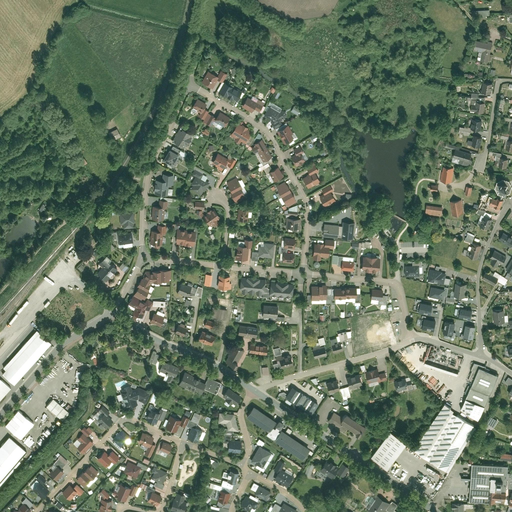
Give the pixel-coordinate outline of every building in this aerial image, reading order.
[(481,60),(488,62),(492,43),(475,39),(473,50),(482,51),(481,60)] [(208,71),(202,82),(212,88),(217,79),(218,77),(208,71)] [(218,77),(217,79),(222,82),(227,74),(222,71),(218,77)] [(233,98),(237,100),(242,92),(225,81),(219,92),(232,100),(233,98)] [(481,91),(491,93),(493,83),(483,81),(481,91)] [(247,97),(242,106),(246,108),(251,112),(253,108),(257,103),(247,97)] [(191,107),(200,112),(203,108),(206,103),(197,98),(191,107)] [(257,103),(253,108),(259,111),(264,102),(259,99),(257,103)] [(471,110),(484,113),(486,103),(477,101),(476,105),(472,104),(471,110)] [(291,111),(297,115),(301,108),(295,105),(291,111)] [(270,106),(264,116),(270,119),(273,123),(280,120),(284,119),(285,117),(286,113),(285,111),(281,110),(280,112),(278,111),(270,106)] [(198,116),(204,119),(208,112),(209,111),(203,108),(200,112),(198,116)] [(225,127),(230,117),(220,111),(216,117),(214,121),(225,127)] [(214,121),(216,117),(208,112),(204,119),(203,121),(211,126),(214,121)] [(471,128),(481,130),(483,119),(473,118),(471,128)] [(273,123),(272,124),(274,129),(282,125),(280,120),(273,123)] [(241,141),(245,143),(252,131),(248,129),(249,127),(242,124),(242,125),(238,122),(230,134),(235,137),(234,140),(240,143),(241,141)] [(288,125),(277,131),(284,143),(293,138),(291,134),(293,133),(288,125)] [(470,134),(471,128),(460,126),(459,132),(470,134)] [(172,141),(184,148),(192,134),(180,127),(176,135),(172,141)] [(108,133),(111,141),(120,137),(116,129),(108,133)] [(479,148),(481,139),(474,138),(472,147),(479,148)] [(263,161),(272,156),(262,139),(253,144),(254,145),(251,147),(254,152),(257,150),(263,161)] [(293,149),(295,154),(300,151),(302,150),(300,145),(293,149)] [(171,150),(178,154),(181,150),(173,146),(171,150)] [(169,149),(162,160),(172,166),(178,154),(171,150),(169,149)] [(290,157),(296,166),(305,161),(300,151),(295,154),(290,157)] [(212,162),(223,168),(226,162),(229,158),(217,152),(212,162)] [(470,156),(454,152),(452,158),(459,160),(459,163),(467,166),(470,156)] [(258,164),(260,166),(274,158),(272,156),(263,161),(258,164)] [(231,159),(229,158),(226,162),(228,163),(227,165),(232,168),(236,160),(232,158),(231,159)] [(264,169),(270,165),(268,162),(258,168),(260,171),(264,169)] [(306,168),(309,174),(314,171),(317,170),(314,163),(306,168)] [(268,172),(274,181),(284,176),(278,166),(272,170),(268,172)] [(453,169),(443,168),(442,182),(451,183),(453,169)] [(204,191),(209,182),(201,177),(203,174),(195,169),(192,174),(196,176),(191,184),(193,185),(190,189),(201,195),(203,191),(204,191)] [(303,178),(308,188),(320,182),(314,171),(309,174),(303,178)] [(162,173),(161,180),(168,181),(168,184),(173,185),(174,174),(162,173)] [(226,183),(231,193),(240,188),(242,187),(236,177),(226,183)] [(155,180),(153,193),(167,195),(168,184),(168,181),(161,180),(155,180)] [(275,187),(281,197),(291,191),(285,181),(275,187)] [(507,187),(507,185),(506,184),(505,183),(504,183),(502,183),(501,183),(500,184),(499,186),(499,187),(499,188),(500,189),(501,190),(502,191),(503,191),(505,191),(506,190),(507,189),(507,188),(507,187)] [(322,189),(325,194),(330,191),(333,190),(330,184),(322,189)] [(230,194),(236,203),(246,198),(240,188),(231,193),(230,194)] [(47,191),(43,195),(51,205),(56,201),(47,191)] [(291,191),(281,197),(287,207),(297,202),(291,191)] [(319,197),(324,206),(335,200),(330,191),(325,194),(319,197)] [(160,199),(159,207),(165,207),(167,208),(168,200),(160,199)] [(502,202),(497,200),(496,203),(492,201),(490,206),(499,210),(502,202)] [(461,201),(450,203),(452,216),(463,214),(461,201)] [(42,205),(37,213),(41,215),(46,208),(42,205)] [(153,206),(151,218),(163,220),(165,207),(159,207),(153,206)] [(442,209),(427,207),(426,215),(441,217),(442,209)] [(126,208),(118,209),(118,215),(120,215),(120,225),(123,225),(123,229),(134,228),(133,223),(134,223),(133,211),(127,212),(126,208)] [(203,216),(210,225),(220,217),(213,208),(203,216)] [(238,208),(237,220),(248,220),(249,209),(238,208)] [(287,217),(285,227),(300,229),(301,218),(287,217)] [(481,227),(488,230),(492,220),(484,218),(481,227)] [(341,238),(352,239),(354,222),(342,221),(341,238)] [(323,236),(337,237),(338,224),(324,223),(323,236)] [(176,243),(185,243),(186,230),(178,229),(176,243)] [(185,243),(185,245),(194,246),(195,231),(186,230),(185,243)] [(151,231),(150,243),(161,245),(163,232),(157,231),(151,231)] [(132,232),(118,235),(119,244),(133,242),(132,232)] [(472,242),(474,234),(467,232),(465,240),(472,242)] [(504,232),(499,239),(511,245),(511,243),(511,236),(504,232)] [(284,247),(294,248),(295,238),(285,237),(284,247)] [(324,242),(324,244),(329,244),(329,247),(333,248),(334,239),(325,238),(324,242)] [(102,248),(105,253),(114,247),(110,242),(102,248)] [(258,255),(273,257),(274,243),(265,242),(264,246),(259,245),(258,251),(258,255)] [(314,243),(312,258),(321,258),(321,256),(328,257),(329,247),(329,244),(324,244),(324,242),(317,242),(317,243),(314,243)] [(235,258),(247,259),(249,246),(244,246),(236,245),(235,258)] [(480,247),(473,245),(469,258),(477,260),(480,247)] [(502,264),(506,255),(495,249),(490,257),(492,258),(490,262),(497,266),(499,262),(502,264)] [(282,261),(293,263),(294,253),(283,252),(282,261)] [(362,267),(379,269),(380,256),(363,255),(362,267)] [(105,256),(99,263),(102,267),(95,274),(98,278),(103,283),(117,268),(105,256)] [(341,269),(353,270),(354,261),(342,260),(341,266),(341,269)] [(119,266),(125,272),(130,268),(124,262),(119,266)] [(81,263),(77,267),(82,272),(86,268),(81,263)] [(419,267),(404,268),(405,277),(419,277),(419,267)] [(146,271),(152,281),(153,281),(153,282),(162,282),(162,280),(170,280),(171,270),(159,269),(159,271),(146,271)] [(135,293),(145,298),(148,292),(147,291),(152,281),(146,271),(143,279),(141,278),(137,286),(138,287),(135,293)] [(430,271),(428,283),(443,286),(445,275),(442,274),(442,273),(430,271)] [(490,281),(495,284),(497,279),(498,278),(486,271),(483,277),(490,281)] [(498,278),(497,279),(505,284),(508,278),(505,277),(500,274),(498,278)] [(240,276),(239,289),(242,289),(241,292),(261,294),(261,292),(264,292),(264,286),(265,279),(258,278),(259,277),(246,275),(246,277),(240,276)] [(218,287),(231,289),(232,283),(229,283),(230,277),(219,276),(218,287)] [(270,288),(269,294),(272,294),(292,296),(293,283),(288,283),(288,282),(276,280),(276,282),(271,281),(270,288)] [(177,292),(188,295),(189,291),(191,286),(181,282),(177,292)] [(197,288),(195,293),(194,294),(201,297),(203,287),(198,285),(197,288)] [(466,286),(456,285),(455,296),(465,297),(466,286)] [(268,287),(264,286),(264,292),(261,292),(261,294),(260,296),(267,297),(266,298),(271,299),(272,294),(269,294),(270,288),(268,288),(268,287)] [(346,288),(346,297),(356,297),(356,293),(356,287),(346,287),(346,288)] [(346,297),(346,288),(335,288),(335,294),(335,298),(346,298),(346,297)] [(371,288),(370,298),(381,299),(381,294),(382,289),(371,288)] [(430,288),(429,298),(442,300),(444,291),(430,288)] [(131,318),(137,322),(141,317),(142,317),(146,309),(149,310),(153,302),(145,298),(135,293),(129,304),(135,308),(133,313),(134,314),(131,318)] [(79,317),(86,309),(77,302),(70,309),(79,317)] [(263,304),(263,316),(276,317),(277,305),(263,304)] [(431,315),(432,307),(420,305),(419,313),(431,315)] [(212,306),(210,316),(225,318),(226,309),(212,306)] [(472,312),(460,310),(459,318),(470,320),(472,312)] [(164,316),(153,312),(150,321),(160,326),(164,316)] [(503,312),(494,312),(494,323),(503,323),(503,312)] [(207,318),(204,324),(213,328),(215,322),(207,318)] [(435,323),(424,321),(422,329),(433,331),(435,323)] [(175,331),(183,334),(186,326),(178,323),(175,331)] [(454,324),(445,323),(443,334),(452,336),(454,324)] [(238,334),(256,336),(257,327),(239,324),(238,334)] [(475,327),(466,326),(464,339),(473,340),(475,327)] [(367,332),(370,342),(387,338),(385,328),(367,332)] [(198,339),(211,344),(215,335),(202,330),(198,339)] [(340,340),(340,341),(348,339),(346,330),(338,333),(340,340)] [(14,384),(50,343),(36,331),(3,368),(5,370),(2,374),(14,384)] [(333,352),(342,349),(340,341),(340,340),(330,343),(332,347),(333,352)] [(250,343),(249,351),(266,354),(267,345),(250,343)] [(225,360),(235,366),(244,350),(235,344),(225,360)] [(315,358),(327,354),(324,344),(320,346),(312,348),(315,358)] [(273,349),(275,355),(282,353),(280,347),(273,349)] [(149,360),(156,363),(160,353),(153,350),(149,360)] [(280,361),(282,366),(292,363),(289,354),(279,358),(280,361)] [(172,383),(179,366),(163,359),(158,369),(168,374),(165,380),(172,383)] [(457,374),(457,372),(440,367),(441,366),(424,361),(423,364),(457,374)] [(479,419),(498,375),(479,366),(461,407),(479,419)] [(369,385),(388,380),(385,371),(379,373),(377,368),(365,372),(369,385)] [(204,387),(206,383),(199,380),(200,378),(184,371),(179,383),(201,393),(204,387)] [(347,376),(350,387),(363,384),(360,373),(347,376)] [(206,383),(204,387),(216,393),(221,382),(209,376),(206,383)] [(395,380),(398,390),(409,387),(408,383),(406,376),(395,380)] [(0,399),(10,388),(0,378),(0,399)] [(326,382),(329,392),(339,389),(336,379),(326,382)] [(146,403),(150,392),(138,386),(132,388),(130,384),(120,388),(127,407),(138,403),(136,399),(139,398),(139,399),(146,403)] [(348,386),(340,388),(343,396),(350,394),(348,386)] [(235,404),(241,396),(228,387),(222,395),(226,397),(225,399),(232,404),(233,402),(235,404)] [(286,398),(311,415),(318,404),(293,387),(286,398)] [(54,398),(46,406),(62,420),(70,412),(54,398)] [(415,449),(448,470),(476,426),(453,411),(454,409),(444,403),(415,449)] [(104,412),(106,415),(110,411),(103,404),(99,408),(104,412)] [(268,431),(275,420),(253,404),(246,415),(268,431)] [(146,419),(155,423),(158,417),(160,412),(159,412),(151,408),(146,419)] [(160,412),(158,417),(163,419),(167,411),(160,408),(159,412),(160,412)] [(21,438),(33,423),(17,411),(5,425),(21,438)] [(191,419),(198,422),(201,414),(195,411),(191,419)] [(359,435),(365,426),(346,413),(343,417),(333,411),(327,420),(344,431),(347,427),(359,435)] [(106,427),(112,420),(106,415),(104,412),(97,420),(106,427)] [(226,423),(228,428),(234,429),(239,430),(234,413),(219,412),(218,422),(226,423)] [(179,424),(181,419),(169,415),(165,426),(176,431),(179,424)] [(186,423),(188,418),(182,416),(181,419),(179,424),(185,426),(186,423)] [(494,426),(497,419),(490,416),(486,423),(494,426)] [(192,426),(195,427),(198,422),(191,419),(188,418),(186,423),(192,426)] [(274,424),(280,428),(283,422),(278,419),(274,424)] [(83,432),(87,436),(91,432),(86,428),(84,425),(80,430),(83,432)] [(187,437),(198,441),(200,437),(202,430),(195,427),(192,426),(187,437)] [(130,436),(121,428),(112,439),(121,446),(124,443),(130,436)] [(302,459),(309,448),(281,428),(273,439),(302,459)] [(137,441),(148,446),(150,441),(153,436),(142,431),(137,441)] [(223,441),(230,442),(231,439),(232,432),(224,431),(223,441)] [(387,468),(406,442),(391,431),(371,457),(387,468)] [(84,453),(93,442),(87,436),(83,432),(77,438),(81,441),(77,446),(84,453)] [(0,481),(26,452),(9,437),(0,447),(0,481)] [(241,441),(231,439),(230,442),(229,450),(240,452),(241,441)] [(156,444),(150,441),(148,446),(145,453),(151,456),(156,444)] [(169,452),(172,445),(163,441),(162,442),(160,448),(169,452)] [(251,460),(262,467),(271,453),(259,446),(251,460)] [(97,458),(106,466),(111,461),(113,463),(119,457),(112,450),(108,453),(105,450),(97,458)] [(500,458),(511,460),(511,453),(501,452),(500,458)] [(59,457),(65,463),(68,461),(60,453),(58,456),(59,457)] [(57,465),(60,468),(65,463),(59,457),(54,462),(57,465)] [(331,477),(339,466),(326,458),(319,469),(331,477)] [(274,469),(278,472),(281,468),(285,462),(280,459),(274,469)] [(136,477),(141,466),(137,464),(128,460),(123,471),(136,477)] [(304,474),(309,476),(314,463),(309,461),(304,474)] [(343,462),(337,472),(343,476),(349,467),(343,462)] [(472,463),(470,487),(490,488),(496,489),(506,489),(508,465),(472,463)] [(91,479),(99,471),(91,464),(83,471),(90,478),(91,479)] [(56,479),(64,471),(60,468),(57,465),(49,473),(56,479)] [(156,480),(163,483),(168,471),(154,465),(152,471),(154,472),(152,475),(151,478),(156,480)] [(286,486),(293,476),(281,468),(278,472),(274,478),(277,480),(276,481),(283,485),(284,484),(286,486)] [(230,470),(227,480),(233,482),(235,483),(238,472),(230,470)] [(83,485),(90,478),(83,471),(76,478),(83,485)] [(40,481),(42,484),(46,479),(40,473),(36,477),(40,481)] [(222,479),(221,485),(223,485),(232,488),(233,482),(227,480),(222,479)] [(41,497),(48,490),(42,484),(40,481),(33,489),(41,497)] [(255,491),(259,484),(254,481),(250,488),(255,491)] [(151,491),(154,492),(155,488),(141,482),(140,486),(151,491)] [(77,483),(73,487),(77,491),(80,494),(84,490),(77,483)] [(128,493),(130,487),(120,483),(115,495),(125,500),(128,493)] [(130,487),(128,493),(134,495),(138,486),(132,483),(130,487)] [(69,499),(77,491),(73,487),(69,484),(62,492),(69,499)] [(254,493),(267,500),(271,491),(259,484),(255,491),(254,493)] [(470,487),(469,500),(478,501),(489,501),(490,488),(470,487)] [(103,496),(106,499),(109,495),(103,488),(99,492),(103,496)] [(490,488),(489,501),(495,502),(496,499),(505,499),(506,492),(496,492),(496,489),(490,488)] [(218,500),(227,503),(230,492),(221,490),(220,489),(218,500)] [(147,500),(156,504),(161,495),(154,492),(151,491),(147,500)] [(170,509),(181,511),(185,511),(188,502),(184,500),(185,495),(176,492),(175,498),(174,497),(170,509)] [(383,511),(386,509),(390,503),(376,494),(366,509),(371,511),(383,511)] [(254,508),(258,501),(257,501),(249,496),(246,495),(240,505),(242,506),(241,507),(245,510),(246,508),(250,510),(252,507),(254,508)] [(28,507),(33,503),(26,496),(21,501),(23,503),(28,507)] [(102,511),(109,511),(112,501),(105,500),(106,499),(103,496),(100,511),(102,511)] [(390,503),(386,509),(391,511),(392,511),(397,504),(391,500),(390,503)] [(296,511),(298,510),(284,502),(281,506),(278,511),(296,511)] [(28,507),(23,503),(19,507),(18,510),(13,509),(12,511),(28,511),(31,510),(28,507)] [(272,508),(278,511),(281,506),(275,503),(272,508)] [(453,511),(464,511),(464,508),(464,503),(452,503),(452,508),(454,508),(453,511)]
